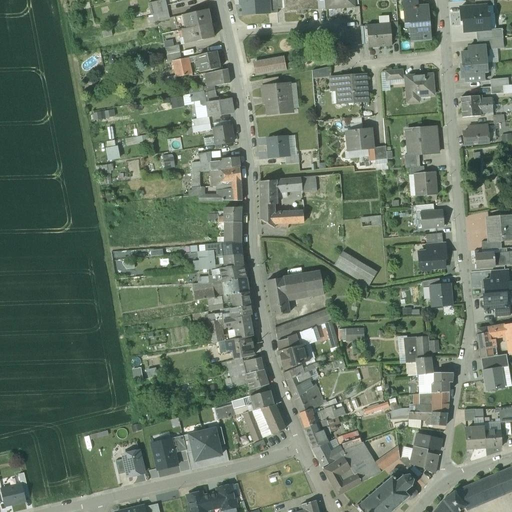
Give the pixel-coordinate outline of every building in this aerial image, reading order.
[(165,0),(162,0),(154,2),(155,8),(166,6),(165,0)] [(267,0),(242,0),(243,16),(269,14),(267,0)] [(276,0),(269,0),(271,13),(277,13),(277,9),(276,0)] [(283,0),(284,11),(311,9),(312,10),(318,10),(317,0),(283,0)] [(353,0),(324,0),(326,9),(354,7),(353,0)] [(416,0),(402,0),(403,9),(406,9),(407,9),(407,5),(417,5),(416,0)] [(425,6),(417,7),(417,5),(407,5),(407,9),(406,9),(407,24),(412,23),(414,40),(430,38),(429,28),(427,28),(425,6)] [(166,6),(155,8),(157,15),(168,12),(166,6)] [(475,7),(460,8),(461,21),(463,21),(464,33),(476,32),(490,31),(490,30),(488,14),(486,14),(486,6),(475,7)] [(205,10),(181,16),(184,30),(210,24),(208,18),(207,18),(205,10)] [(184,30),(182,30),(185,44),(213,37),(210,24),(184,30)] [(389,27),(380,27),(380,26),(367,27),(367,26),(366,26),(368,48),(369,48),(369,47),(382,46),(382,45),(390,44),(390,46),(391,46),(391,41),(390,27),(390,24),(389,24),(389,27)] [(398,26),(390,27),(391,41),(399,40),(398,26)] [(490,31),(476,32),(477,40),(502,38),(503,38),(502,29),(490,30),(490,31)] [(502,38),(477,40),(477,46),(485,46),(485,50),(489,50),(503,49),(502,38)] [(178,45),(165,48),(166,55),(180,52),(178,45)] [(477,46),(468,47),(468,53),(461,53),(462,65),(460,65),(460,66),(486,64),(485,57),(485,50),(485,46),(477,46)] [(180,52),(166,55),(168,63),(172,62),(181,60),(180,52)] [(216,53),(198,57),(199,61),(200,67),(201,71),(219,67),(216,53)] [(283,57),(252,63),(255,75),(285,69),(284,64),(283,57)] [(181,60),(172,62),(176,78),(192,74),(188,58),(181,60)] [(486,64),(460,66),(461,79),(465,79),(465,83),(484,81),(483,73),(487,73),(486,64)] [(330,67),(311,70),(312,77),(330,75),(330,67)] [(227,70),(205,74),(207,86),(229,83),(227,70)] [(401,70),(385,72),(386,79),(402,78),(401,70)] [(365,75),(338,77),(339,90),(341,90),(342,103),(367,101),(365,75)] [(431,75),(405,77),(406,97),(433,94),(431,75)] [(278,77),(261,80),(262,87),(279,85),(278,77)] [(338,77),(330,78),(331,90),(339,90),(338,77)] [(508,78),(490,80),(490,87),(503,86),(508,86),(508,78)] [(262,87),(261,87),(263,98),(265,98),(266,114),(292,112),(289,84),(279,85),(262,87)] [(215,91),(204,93),(203,92),(189,94),(191,102),(199,101),(200,105),(202,105),(202,106),(206,105),(206,103),(219,101),(218,96),(216,97),(215,91)] [(482,95),(460,97),(461,107),(492,105),(492,104),(494,103),(494,101),(492,101),(492,98),(482,99),(482,95)] [(170,98),(171,108),(183,106),(181,96),(170,98)] [(219,101),(206,103),(206,105),(208,116),(233,112),(231,99),(219,101)] [(492,105),(461,107),(462,117),(483,116),(483,113),(493,112),(492,105)] [(107,111),(92,112),(92,119),(108,118),(107,111)] [(503,115),(493,116),(493,123),(504,122),(503,115)] [(208,116),(192,119),(194,126),(209,123),(208,116)] [(209,124),(192,127),(193,133),(211,130),(209,124)] [(230,126),(214,129),(216,145),(233,142),(230,126)] [(419,129),(406,130),(407,155),(410,155),(419,154),(438,153),(436,130),(420,131),(419,129)] [(371,130),(354,131),(354,132),(345,133),(347,151),(367,149),(368,162),(374,161),(373,148),(371,130)] [(469,131),(463,132),(464,145),(488,142),(487,130),(469,131)] [(503,142),(511,141),(510,133),(502,134),(503,142)] [(287,137),(267,138),(269,159),(285,157),(289,157),(289,155),(287,137)] [(168,139),(169,149),(181,148),(180,138),(168,139)] [(105,141),(106,159),(117,158),(115,140),(105,141)] [(385,147),(373,148),(374,161),(387,160),(385,147)] [(210,152),(201,153),(203,161),(200,162),(201,172),(210,171),(210,162),(211,162),(210,152)] [(297,154),(289,155),(289,157),(285,157),(285,165),(298,164),(297,154)] [(419,154),(410,155),(407,155),(404,155),(405,169),(409,168),(420,167),(419,154)] [(238,157),(222,159),(222,161),(211,162),(210,162),(210,171),(219,170),(239,167),(238,157)] [(163,169),(174,166),(172,160),(162,162),(163,169)] [(200,162),(191,163),(191,173),(201,172),(200,162)] [(111,164),(100,165),(101,173),(112,171),(111,164)] [(239,167),(219,170),(220,182),(231,181),(232,185),(240,184),(239,167)] [(420,167),(409,168),(410,176),(414,175),(414,174),(424,173),(423,167),(420,167)] [(210,171),(211,180),(211,183),(220,182),(219,170),(210,171)] [(424,173),(414,174),(414,175),(416,197),(437,195),(434,172),(424,173)] [(315,176),(300,177),(300,179),(301,179),(302,189),(301,189),(302,193),(317,192),(315,176)] [(300,179),(276,182),(277,191),(301,189),(302,189),(301,179),(300,179)] [(276,181),(260,182),(260,206),(277,205),(277,191),(276,182),(276,181)] [(240,184),(232,185),(232,189),(222,189),(222,195),(223,201),(241,201),(240,184)] [(433,205),(415,206),(415,214),(421,213),(433,212),(433,205)] [(241,208),(224,208),(224,213),(224,218),(218,217),(218,218),(218,215),(214,215),(208,215),(208,223),(216,223),(224,223),(240,223),(241,208)] [(433,212),(421,213),(422,229),(443,227),(441,211),(433,212)] [(303,212),(274,213),(274,224),(288,223),(304,222),(303,212)] [(274,213),(260,214),(260,221),(261,221),(274,229),(274,228),(274,224),(274,213)] [(511,216),(486,218),(488,242),(500,241),(511,240),(511,216)] [(381,217),(360,219),(362,228),(382,225),(381,217)] [(240,223),(224,223),(224,243),(240,243),(240,223)] [(441,234),(426,235),(426,244),(442,243),(441,234)] [(500,241),(488,242),(481,242),(481,251),(501,249),(500,241)] [(242,256),(240,243),(224,243),(224,258),(242,256)] [(442,243),(426,244),(427,251),(444,250),(444,243),(442,243)] [(427,251),(420,252),(420,260),(419,262),(419,268),(423,271),(430,270),(430,269),(444,268),(444,259),(445,256),(445,250),(444,250),(427,251)] [(376,273),(342,252),(334,266),(368,287),(376,273)] [(507,253),(493,254),(494,267),(508,266),(507,253)] [(493,254),(475,256),(476,269),(494,267),(493,254)] [(242,256),(224,258),(225,262),(225,267),(243,265),(242,256)] [(208,258),(206,259),(207,270),(208,270),(215,269),(215,266),(214,258),(208,258)] [(193,262),(194,271),(207,270),(206,259),(199,259),(199,261),(193,262)] [(243,265),(225,267),(225,268),(218,269),(222,282),(246,278),(243,265)] [(215,269),(208,270),(208,283),(222,283),(222,282),(218,269),(217,269),(215,269)] [(508,270),(491,271),(492,280),(492,281),(506,279),(506,280),(509,280),(508,270)] [(319,272),(282,278),(286,301),(324,295),(319,272)] [(222,282),(222,283),(224,296),(232,295),(248,292),(246,278),(222,282)] [(282,278),(266,281),(272,316),(288,313),(286,301),(282,278)] [(439,279),(421,282),(423,288),(430,288),(430,287),(439,286),(439,279)] [(492,281),(492,280),(484,281),(485,294),(485,295),(505,293),(505,294),(507,294),(506,280),(506,279),(492,281)] [(439,286),(430,287),(430,288),(431,307),(452,305),(450,285),(439,286)] [(213,290),(193,293),(195,301),(213,298),(215,298),(213,290)] [(359,290),(356,295),(366,299),(368,293),(359,290)] [(248,292),(232,295),(234,308),(250,305),(248,292)] [(505,293),(485,295),(485,294),(483,295),(484,309),(496,308),(495,308),(506,307),(506,306),(505,294),(505,293)] [(215,298),(213,298),(214,305),(222,304),(221,297),(215,298)] [(234,308),(230,309),(231,318),(232,318),(249,315),(251,315),(250,305),(234,308)] [(506,307),(495,308),(496,308),(496,316),(509,315),(508,306),(506,306),(506,307)] [(327,311),(313,316),(317,326),(324,324),(331,321),(327,311)] [(221,314),(208,316),(209,322),(218,320),(222,320),(221,314)] [(249,315),(232,318),(233,321),(238,320),(239,324),(233,325),(234,329),(236,339),(249,336),(252,336),(249,315)] [(313,316),(275,330),(277,341),(312,328),(317,326),(313,316)] [(222,320),(218,320),(220,330),(224,329),(224,328),(234,326),(233,325),(233,321),(232,318),(231,318),(222,320)] [(218,320),(209,322),(213,343),(222,341),(221,338),(221,336),(220,330),(218,320)] [(340,350),(331,321),(324,324),(332,348),(329,349),(330,352),(340,350)] [(504,325),(477,329),(478,334),(476,334),(480,359),(492,357),(491,348),(495,348),(494,338),(505,336),(504,325)] [(312,328),(295,334),(298,345),(303,344),(304,346),(316,342),(312,328)] [(234,329),(229,330),(229,334),(221,336),(221,338),(224,338),(225,341),(225,340),(236,339),(234,329)] [(364,329),(347,330),(347,341),(364,341),(364,329)] [(284,340),(277,341),(278,351),(298,345),(295,334),(284,338),(284,340)] [(236,339),(225,340),(227,351),(232,350),(233,353),(252,350),(249,336),(236,339)] [(428,337),(405,338),(409,376),(424,375),(432,374),(430,358),(428,337)] [(298,345),(278,351),(282,371),(292,368),(308,361),(304,346),(303,344),(298,345)] [(252,350),(233,353),(234,359),(253,355),(252,350)] [(234,359),(227,361),(228,365),(233,387),(248,383),(246,374),(243,361),(257,358),(256,355),(253,355),(234,359)] [(492,357),(480,359),(482,371),(500,368),(508,367),(506,355),(492,357)] [(257,358),(243,361),(246,374),(264,370),(261,357),(257,358)] [(301,366),(294,369),(297,376),(301,374),(304,373),(303,370),(301,366)] [(140,368),(132,369),(133,381),(141,380),(140,368)] [(500,368),(482,371),(486,391),(504,388),(500,368)] [(294,369),(283,373),(286,380),(297,376),(294,369)] [(264,370),(246,374),(248,383),(249,389),(250,389),(267,384),(268,384),(264,370)] [(452,373),(435,373),(435,374),(432,374),(424,375),(425,385),(419,385),(419,394),(420,395),(433,394),(449,393),(448,383),(452,383),(452,373)] [(297,376),(286,380),(289,387),(297,384),(299,383),(298,380),(297,376)] [(308,379),(300,384),(299,383),(297,384),(302,396),(304,393),(307,390),(311,386),(309,382),(308,379)] [(267,384),(250,389),(250,392),(248,392),(249,396),(269,391),(267,384)] [(297,384),(289,387),(294,400),(302,396),(297,384)] [(311,388),(307,390),(304,393),(308,402),(314,400),(317,399),(311,388)] [(269,391),(249,396),(252,405),(253,411),(261,409),(274,406),(270,391),(269,391)] [(302,396),(294,400),(299,413),(310,408),(308,402),(304,393),(302,396)] [(449,393),(433,394),(433,404),(432,413),(447,414),(448,405),(449,393)] [(433,394),(420,395),(419,405),(429,405),(429,404),(433,404),(433,394)] [(395,399),(388,399),(390,417),(396,417),(396,420),(406,419),(405,408),(395,408),(395,399)] [(314,400),(308,402),(310,408),(316,406),(314,400)] [(386,403),(364,410),(366,414),(387,407),(386,403)] [(432,413),(433,404),(429,404),(429,405),(419,405),(419,413),(432,414),(432,413)] [(252,405),(233,410),(235,416),(243,414),(252,411),(253,411),(252,405)] [(274,406),(261,409),(272,434),(285,429),(278,412),(277,412),(274,405),(274,406)] [(419,405),(409,405),(409,412),(419,413),(419,405)] [(511,409),(511,406),(498,408),(499,422),(499,423),(511,421),(511,409)] [(272,434),(261,409),(253,411),(252,411),(252,412),(262,438),(272,434)] [(476,418),(476,409),(464,409),(464,418),(476,418)] [(262,438),(252,412),(252,411),(243,414),(254,442),(262,438)] [(332,412),(324,414),(326,420),(333,417),(332,412)] [(419,413),(409,412),(409,419),(426,420),(426,425),(431,425),(432,414),(419,413)] [(447,414),(432,413),(432,414),(431,425),(445,426),(447,414)] [(312,415),(301,419),(304,428),(314,424),(315,424),(312,415)] [(338,416),(326,420),(328,428),(330,433),(337,431),(336,426),(340,425),(338,416)] [(326,420),(319,422),(322,430),(328,428),(326,420)] [(499,422),(483,424),(484,428),(484,431),(500,429),(499,423),(499,422)] [(317,432),(314,424),(304,428),(306,435),(312,449),(322,445),(327,443),(324,436),(323,436),(321,431),(317,432)] [(218,446),(224,444),(221,427),(214,428),(218,446)] [(214,428),(201,431),(207,457),(220,454),(218,446),(214,428)] [(330,435),(330,433),(328,428),(322,430),(321,431),(323,436),(324,436),(325,437),(330,435)] [(484,428),(465,429),(467,449),(485,447),(484,431),(484,428)] [(500,429),(484,431),(485,447),(501,446),(500,429)] [(193,461),(207,457),(201,431),(187,435),(191,451),(193,461)] [(357,432),(343,437),(347,448),(361,443),(357,432)] [(441,440),(416,434),(414,445),(421,446),(420,449),(424,450),(424,452),(426,453),(432,454),(432,449),(439,450),(441,440)] [(186,452),(191,451),(187,435),(183,436),(186,451),(186,452)] [(183,436),(170,439),(171,440),(171,439),(174,453),(186,451),(183,436)] [(171,440),(151,444),(157,470),(177,466),(174,453),(171,439),(171,440)] [(263,440),(253,445),(255,450),(265,445),(263,440)] [(345,456),(343,457),(350,469),(369,458),(361,444),(342,451),(345,456)] [(327,455),(322,445),(312,449),(315,455),(321,467),(331,463),(327,455)] [(432,454),(426,453),(424,453),(424,452),(424,450),(420,449),(413,447),(410,464),(417,466),(423,468),(423,469),(435,473),(435,472),(438,455),(432,454)] [(398,448),(373,464),(378,474),(399,459),(398,448)] [(337,450),(327,455),(331,463),(341,457),(337,450)] [(132,453),(123,455),(124,459),(127,473),(128,477),(144,474),(139,455),(133,456),(132,453)] [(343,457),(322,470),(333,488),(340,485),(337,478),(350,469),(343,457)] [(124,459),(115,461),(118,475),(127,473),(124,459)] [(204,459),(190,463),(191,469),(206,465),(204,459)] [(373,464),(355,474),(360,483),(378,474),(373,464)] [(421,473),(414,466),(410,470),(418,478),(421,473)] [(511,467),(454,492),(466,507),(464,508),(466,511),(511,491),(511,467)] [(384,483),(382,482),(381,483),(382,484),(377,489),(375,488),(374,489),(375,491),(369,496),(368,494),(367,495),(368,497),(362,502),(361,500),(360,501),(361,503),(358,505),(357,504),(355,505),(357,507),(355,508),(356,509),(358,508),(361,511),(359,511),(390,511),(392,510),(393,511),(395,511),(393,509),(399,504),(400,506),(402,505),(401,503),(407,498),(408,499),(409,498),(413,498),(416,496),(416,492),(412,487),(412,486),(411,485),(412,481),(414,481),(414,479),(412,479),(409,476),(409,474),(408,474),(407,475),(403,476),(403,474),(401,475),(397,470),(393,470),(390,472),(390,476),(389,477),(390,478),(384,483)] [(24,473),(18,475),(21,485),(21,488),(27,487),(24,473)] [(347,481),(340,485),(345,492),(352,488),(347,481)] [(21,485),(1,490),(2,493),(5,506),(25,502),(21,488),(21,485)] [(340,485),(333,488),(337,496),(339,495),(345,492),(340,485)] [(225,487),(225,486),(221,487),(221,488),(217,489),(218,493),(221,507),(222,511),(236,507),(235,503),(236,503),(235,496),(233,497),(231,486),(225,487)] [(451,511),(458,511),(464,508),(466,507),(454,492),(443,501),(451,511)] [(201,493),(196,494),(196,493),(192,494),(192,495),(187,496),(190,507),(188,507),(189,511),(205,511),(202,497),(201,493)] [(218,493),(210,495),(213,509),(221,507),(218,493)] [(210,495),(202,497),(205,511),(213,509),(210,495)] [(317,511),(315,501),(302,504),(304,511),(303,511),(317,511)] [(434,511),(451,511),(443,501),(434,511)]
